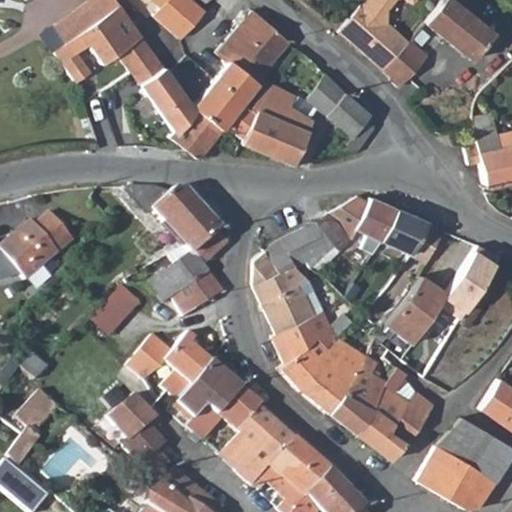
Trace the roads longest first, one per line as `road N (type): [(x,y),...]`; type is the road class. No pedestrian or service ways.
road 1 (residential): [(383,487),(259,375),(235,286),(255,183)]
road 2 (residential): [(0,179),(83,167),(255,183)]
road 3 (residential): [(273,0),(353,73),(421,156)]
road 4 (residential): [(511,342),(383,487)]
road 5 (residential): [(255,183),(346,178),(409,166),(421,156)]
road 6 (residential): [(151,406),(239,511)]
road 7 (residential): [(421,156),(478,224),(511,242)]
road 8 (unknown): [(185,174),(101,83)]
